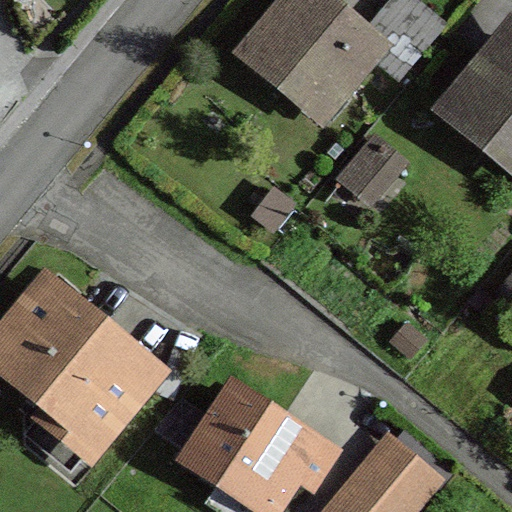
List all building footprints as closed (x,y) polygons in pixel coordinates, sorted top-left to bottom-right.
[(346,89),(371,59),(398,82),(446,25),(415,0),(396,0),(365,37),(320,0),(288,0),(245,53),(313,109),(337,81),(346,89)] [(511,41),(457,107),(511,152),(511,41)] [(373,143),(347,174),(371,195),(398,164),(373,143)] [(274,229),(293,202),(270,186),(251,213),(274,229)] [(492,299),(478,288),(469,301),(483,312),(492,299)] [(0,360),(59,409),(41,432),(79,463),(149,376),(45,291),(0,346),(0,360)] [(408,321),(392,340),(409,355),(425,335),(408,321)] [(293,477),(308,487),(327,458),(233,396),(192,458),(271,510),(293,477)] [(385,451),(335,511),(336,511),(407,511),(428,487),(385,451)]
